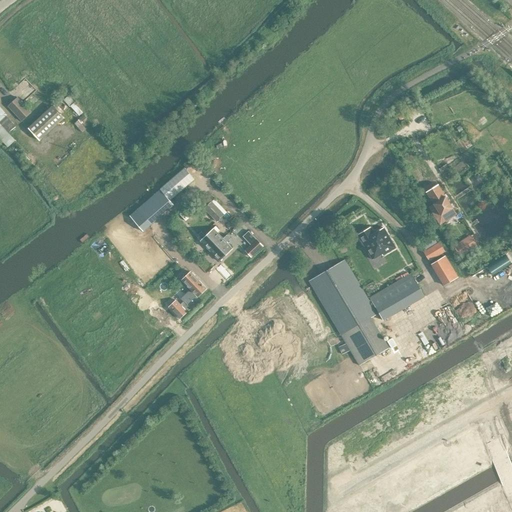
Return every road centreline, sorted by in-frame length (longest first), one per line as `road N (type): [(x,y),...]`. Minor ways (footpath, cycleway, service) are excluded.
road 1 (unclassified): [(476,49),(392,96),(347,181),(12,511)]
road 2 (residential): [(334,500),(488,414)]
